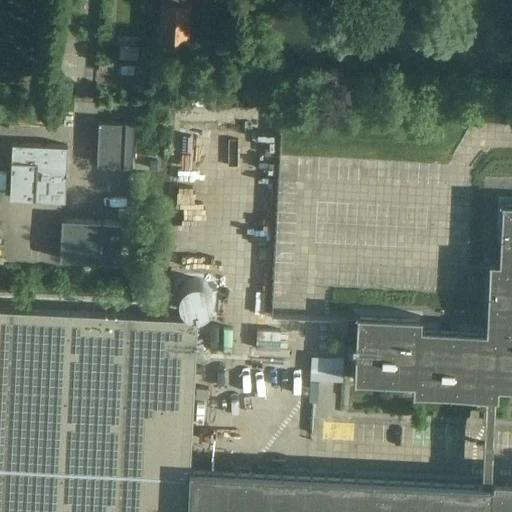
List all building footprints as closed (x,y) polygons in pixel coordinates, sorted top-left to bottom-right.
[(163,0),(161,47),(187,49),(190,4),(184,4),(183,0),(163,0)] [(137,45),(119,44),(119,58),(137,59),(137,45)] [(161,75),(186,77),(186,64),(162,63),(161,75)] [(213,94),(175,92),(175,104),(212,105),(213,94)] [(132,165),(134,122),(99,121),(97,163),(132,165)] [(257,136),(200,135),(198,183),(255,186),(257,136)] [(68,145),(13,143),(10,198),(66,200),(68,145)] [(0,511),(511,511),(511,490),(492,490),(493,481),(489,480),(493,396),(496,396),(497,386),(511,386),(511,202),(501,202),(497,263),(488,263),(485,330),(421,326),(421,316),(356,313),(353,379),(412,382),(412,392),(477,395),(483,396),(481,443),(480,480),(188,466),(193,386),(197,316),(0,306),(0,511)] [(122,221),(62,219),(60,259),(120,262),(122,221)] [(176,294),(176,295),(176,297),(176,299),(177,300),(177,302),(178,303),(179,305),(181,307),(182,309),(184,310),(185,311),(187,311),(190,312),(193,313),(197,312),(200,311),(203,310),(204,309),(206,307),(207,306),(208,305),(209,303),(209,302),(210,300),(210,299),(211,297),(211,295),(211,294),(210,292),(210,290),(209,289),(209,287),(208,286),(207,284),(206,283),(204,282),(203,281),(202,280),(200,279),(197,278),(193,278),(190,278),(187,279),(184,281),(182,282),(181,283),(179,286),(178,287),(177,289),(177,290),(176,292),(176,294)]
